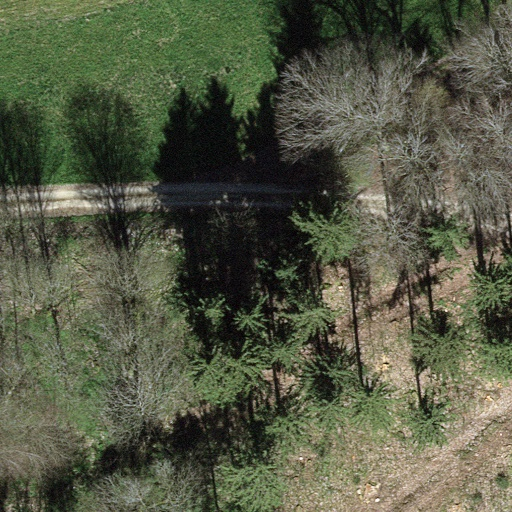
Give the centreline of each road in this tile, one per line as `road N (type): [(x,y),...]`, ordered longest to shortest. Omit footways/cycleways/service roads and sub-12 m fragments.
road 1 (track): [(511,56),(232,195)]
road 2 (track): [(232,195),(511,225)]
road 3 (track): [(0,212),(232,195)]
